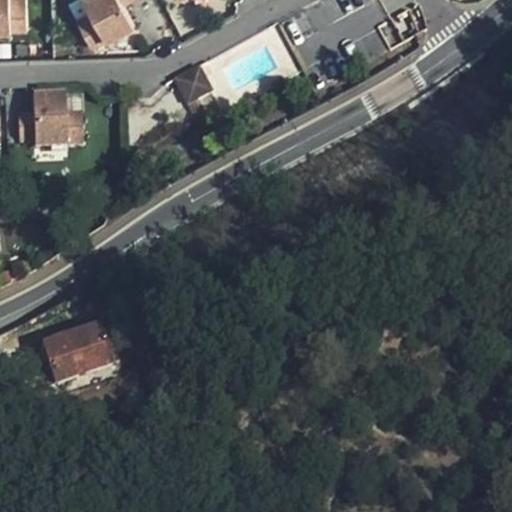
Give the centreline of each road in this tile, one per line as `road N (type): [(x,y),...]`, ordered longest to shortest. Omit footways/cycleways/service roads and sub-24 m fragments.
road 1 (residential): [(0,315),(462,45)]
road 2 (residential): [(290,0),(158,65),(0,74)]
